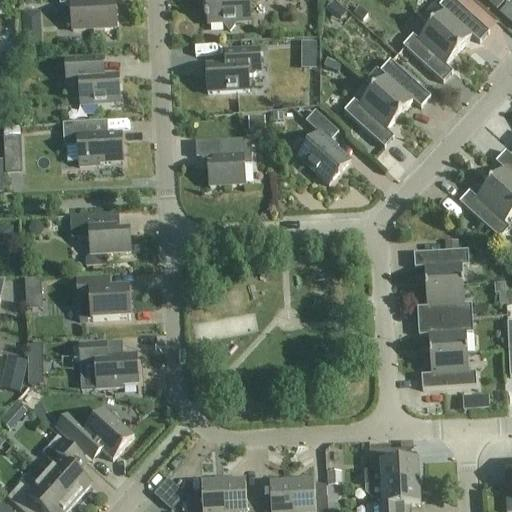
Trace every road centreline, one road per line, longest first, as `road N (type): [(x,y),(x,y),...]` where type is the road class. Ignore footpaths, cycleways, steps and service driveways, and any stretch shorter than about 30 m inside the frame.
road 1 (residential): [(391,429),(238,439),(194,421),(178,394),(169,237)]
road 2 (residential): [(169,237),(156,0)]
road 3 (residential): [(372,230),(511,74)]
road 4 (residential): [(372,230),(169,237)]
road 5 (residential): [(391,429),(381,257),(372,230)]
